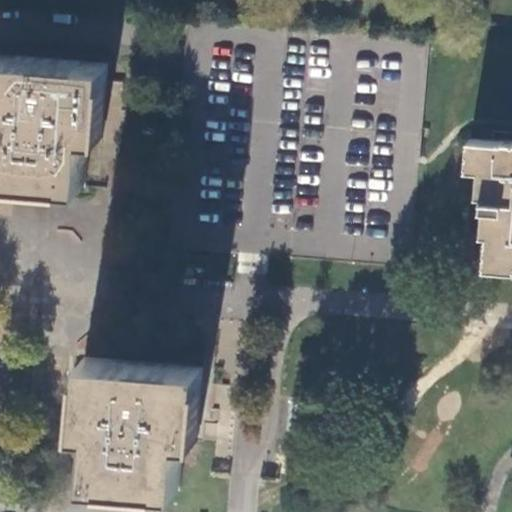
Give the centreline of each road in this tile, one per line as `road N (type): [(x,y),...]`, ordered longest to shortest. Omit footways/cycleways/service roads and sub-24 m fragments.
road 1 (residential): [(245,511),(269,296),(511,320)]
road 2 (unknown): [(0,270),(269,296)]
